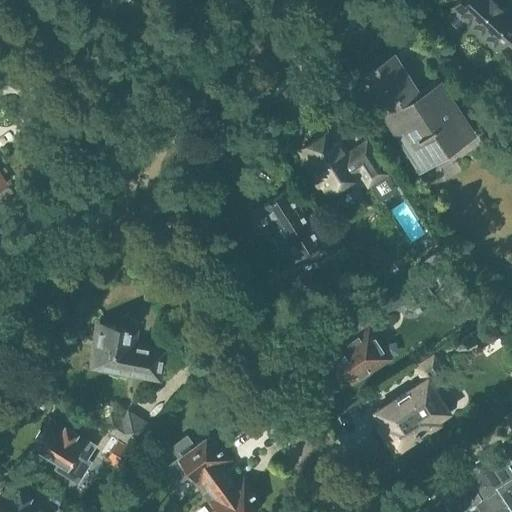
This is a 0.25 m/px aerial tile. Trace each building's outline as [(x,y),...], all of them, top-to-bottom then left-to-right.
[(454,8),(445,16),(461,31),(470,23),(497,48),(511,63),(511,0),(507,0),(501,7),(493,0),(457,0),(452,6),(454,8)] [(416,100),(390,59),(362,77),(422,170),(472,137),(439,85),(416,100)] [(329,193),(330,192),(335,199),(351,188),(346,181),(359,173),(368,187),(370,186),(380,200),(397,190),(386,172),(366,142),(345,156),(341,149),(342,148),(330,130),(301,150),(306,157),(302,160),(318,184),(322,182),(329,193)] [(263,204),(275,222),(268,227),(290,261),(323,239),(312,223),(309,225),(286,190),(263,204)] [(410,283),(390,297),(396,307),(408,299),(413,307),(416,312),(426,306),(423,300),(434,293),(423,275),(410,283)] [(350,339),(331,351),(351,381),(390,355),(370,325),(382,318),(375,306),(342,327),(350,339)] [(490,317),(461,336),(467,345),(477,338),(482,344),(500,332),(490,317)] [(135,329),(100,322),(92,366),(158,377),(163,349),(132,344),(135,329)] [(422,378),(370,411),(376,422),(373,424),(392,454),(452,416),(435,389),(449,380),(432,354),(414,365),(422,378)] [(100,427),(119,439),(118,440),(135,451),(136,449),(138,450),(157,428),(128,409),(121,419),(110,412),(100,427)] [(49,420),(33,445),(57,460),(52,468),(75,482),(89,459),(85,457),(89,449),(93,443),(85,438),(60,423),(59,426),(49,420)] [(157,428),(138,450),(148,457),(164,432),(157,428)] [(178,457),(169,463),(177,475),(181,480),(189,473),(194,480),(192,481),(202,494),(227,476),(218,465),(230,456),(213,433),(197,445),(188,433),(170,446),(178,457)] [(135,451),(118,440),(106,460),(123,470),(135,451)] [(464,472),(440,488),(454,511),(471,499),(479,511),(511,511),(511,466),(509,463),(511,461),(503,448),(465,473),(464,472)] [(227,476),(202,494),(211,507),(213,506),(217,511),(248,511),(262,502),(246,478),(234,487),(227,476)] [(3,482),(0,486),(0,511),(44,511),(35,506),(38,502),(18,489),(17,490),(3,482)]
